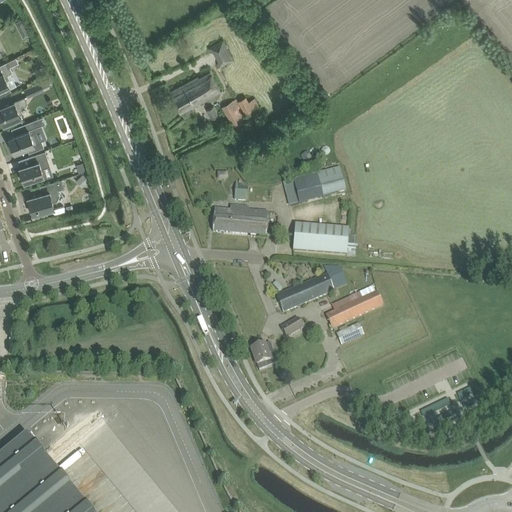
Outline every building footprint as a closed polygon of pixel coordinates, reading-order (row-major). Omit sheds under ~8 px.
[(15,22),(23,38),(30,34),(22,19),(15,22)] [(209,48),(211,52),(214,52),(219,62),(217,64),(219,68),(234,60),(223,40),(209,48)] [(0,93),(1,93),(10,88),(7,80),(10,79),(8,75),(13,72),(12,70),(11,68),(10,66),(18,62),(16,57),(8,61),(0,65),(0,93)] [(198,77),(178,88),(169,92),(181,113),(221,91),(211,73),(200,79),(198,77)] [(41,81),(25,88),(29,96),(44,89),(41,81)] [(0,116),(4,125),(13,122),(24,117),(21,109),(22,106),(24,105),(26,102),(24,97),(0,107),(0,116)] [(249,101),(247,98),(240,103),(246,114),(260,106),(255,98),(249,101)] [(247,121),(246,119),(248,118),(236,99),(223,107),(236,128),(247,121)] [(215,106),(207,110),(211,118),(219,114),(215,106)] [(14,140),(10,141),(14,153),(26,148),(28,152),(43,147),(35,128),(45,124),(42,117),(21,125),(24,132),(12,136),(14,140)] [(19,167),(24,182),(30,180),(30,182),(37,180),(36,178),(44,175),(41,168),(50,165),(45,151),(28,156),(30,164),(19,167)] [(317,174),(316,175),(322,199),(346,193),(340,168),(317,174)] [(83,174),(77,180),(83,187),(89,180),(83,174)] [(30,202),(31,206),(29,206),(31,212),(32,211),(33,214),(54,208),(52,201),(57,200),(59,196),(58,190),(64,188),(62,179),(40,185),(42,193),(31,196),(33,203),(31,203),(30,202)] [(236,184),(235,201),(246,201),(248,185),(236,184)] [(213,232),(251,235),(252,218),(254,219),(254,212),(245,211),(245,208),(233,207),(233,211),(215,210),(213,232)] [(252,218),(251,235),(267,236),(268,213),(254,212),(254,219),(252,218)] [(295,225),(293,252),(347,256),(349,229),(295,225)] [(286,293),(276,296),(283,313),(292,309),(334,291),(329,277),(328,275),(286,293)] [(377,292),(335,311),(326,315),(332,329),(341,325),(383,305),(377,292)] [(287,337),(295,332),(303,328),(298,319),(282,329),(287,337)] [(357,325),(346,330),(337,334),(342,345),(362,336),(357,325)] [(257,365),(259,370),(268,367),(266,362),(270,360),(265,344),(252,349),(257,365)] [(0,511),(90,511),(26,434),(0,455),(0,511)]
